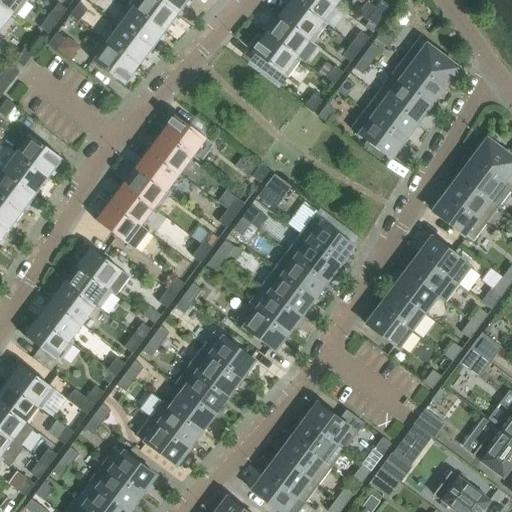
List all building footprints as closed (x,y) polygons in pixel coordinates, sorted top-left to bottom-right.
[(29,1),(27,0),(0,0),(0,6),(15,18),(29,1)] [(178,17),(155,0),(133,0),(128,6),(165,34),(178,17)] [(190,0),(155,0),(178,17),(190,0)] [(326,27),(290,0),(289,0),(277,17),(313,44),(326,27)] [(335,6),(326,0),(290,0),(326,27),(327,25),(324,22),(335,6)] [(391,9),(381,1),(375,9),(376,10),(385,17),(391,9)] [(376,10),(375,9),(367,3),(358,15),(367,22),(376,10)] [(57,23),(66,11),(58,4),(49,16),(57,23)] [(78,23),(87,11),(79,4),(70,16),(78,23)] [(15,18),(0,6),(0,31),(11,17),(15,19),(15,18)] [(165,34),(128,6),(116,24),(152,51),(165,34)] [(376,29),(385,17),(376,10),(367,22),(376,29)] [(48,35),(57,23),(49,16),(40,28),(48,35)] [(313,44),(277,17),(264,34),(300,61),(301,60),(298,57),(309,42),(313,45),(313,44)] [(152,51),(116,24),(115,25),(119,28),(106,44),(139,69),(152,51)] [(395,40),(382,31),(376,40),(388,49),(395,40)] [(360,51),(369,39),(360,33),(351,45),(360,51)] [(56,52),(65,40),(56,34),(47,46),(56,52)] [(300,61),(264,34),(250,52),(287,79),(300,61)] [(447,65),(449,62),(436,52),(434,55),(428,51),(430,49),(420,36),(403,60),(443,90),(454,76),(453,76),(456,72),(452,69),(453,69),(447,65)] [(139,69),(106,44),(93,62),(125,87),(139,69)] [(351,63),(360,51),(351,45),(342,57),(351,63)] [(372,63),(381,51),(372,45),(363,57),(372,63)] [(23,68),(33,56),(24,50),(15,62),(23,68)] [(362,76),(372,63),(363,57),(354,69),(362,76)] [(443,90),(403,60),(390,77),(430,107),(443,90)] [(5,67),(0,73),(0,97),(1,98),(10,85),(11,85),(20,73),(11,67),(9,70),(5,67)] [(334,86),(343,74),(334,67),(325,79),(334,86)] [(430,107),(390,77),(377,94),(417,125),(430,107)] [(346,98),(355,86),(346,79),(337,91),(346,98)] [(417,125),(377,94),(364,111),(404,142),(417,125)] [(313,114),(322,102),(313,95),(304,108),(313,114)] [(0,114),(6,119),(13,110),(15,107),(7,101),(0,109),(0,114)] [(326,124),(335,112),(327,105),(317,117),(326,124)] [(404,142),(364,111),(350,130),(391,160),(404,142)] [(206,139),(173,115),(159,134),(192,158),(206,139)] [(192,158),(159,134),(146,151),(179,175),(192,158)] [(63,160),(30,136),(16,154),(49,179),(63,160)] [(511,162),(507,159),(510,156),(497,147),(494,150),(489,145),(488,146),(485,143),(482,146),(471,160),(511,190),(504,184),(511,173),(511,162)] [(179,175),(146,151),(133,168),(170,195),(171,194),(167,191),(179,175)] [(49,179),(16,154),(4,170),(0,167),(0,168),(36,196),(49,179)] [(511,190),(471,160),(459,177),(499,208),(511,190)] [(260,184),(269,172),(261,165),(252,177),(260,184)] [(36,196),(0,168),(0,196),(23,213),(36,196)] [(170,195),(133,168),(120,186),(156,214),(170,195)] [(274,194),(283,182),(274,175),(265,187),(274,194)] [(499,208),(459,177),(446,194),(486,225),(499,208)] [(156,214),(120,186),(107,203),(140,227),(153,211),(156,214)] [(486,225),(446,194),(432,213),(472,243),(486,225)] [(23,213),(0,196),(0,223),(10,231),(23,213)] [(235,217),(244,205),(236,199),(227,211),(235,217)] [(140,227),(107,203),(94,221),(127,245),(140,227)] [(251,225),(260,213),(251,206),(242,218),(251,225)] [(226,229),(235,217),(227,211),(218,223),(226,229)] [(354,247),(314,217),(300,235),(340,265),(354,247)] [(242,237),(251,225),(242,218),(233,230),(242,237)] [(0,243),(10,231),(0,223),(0,243)] [(209,252),(218,240),(210,233),(201,245),(209,252)] [(340,265),(300,235),(287,252),(327,283),(340,265)] [(472,268),(431,238),(418,256),(458,286),(472,268)] [(225,260),(234,247),(225,241),(216,253),(225,260)] [(200,264),(209,252),(201,245),(192,257),(200,264)] [(130,278),(89,248),(75,266),(112,293),(116,297),(130,278)] [(327,283),(287,252),(274,270),(314,300),(327,283)] [(216,272),(225,260),(216,253),(207,265),(216,272)] [(458,286),(418,256),(405,273),(445,303),(458,286)] [(112,293),(75,266),(62,283),(99,310),(112,293)] [(511,285),(511,283),(511,266),(502,278),(511,285)] [(314,300),(274,270),(261,287),(301,317),(314,300)] [(445,303),(405,273),(392,290),(424,315),(437,298),(445,304),(445,303)] [(502,297),(511,285),(502,278),(493,290),(502,297)] [(176,297),(185,285),(176,279),(167,291),(176,297)] [(99,310),(62,283),(49,300),(82,325),(94,309),(98,312),(99,310)] [(193,303),(202,291),(193,284),(184,296),(193,303)] [(301,317),(261,287),(248,304),(289,334),(301,317)] [(424,315),(392,290),(379,307),(411,332),(424,315)] [(166,309),(176,297),(167,291),(158,303),(166,309)] [(183,315),(193,303),(184,296),(175,308),(183,315)] [(82,325),(49,300),(36,318),(73,345),(74,344),(70,341),(82,325)] [(289,334),(248,304),(235,322),(275,352),(289,334)] [(411,332),(379,307),(366,325),(398,350),(411,332)] [(479,328),(488,316),(479,309),(470,321),(479,328)] [(73,345),(36,318),(23,336),(59,363),(73,345)] [(470,340),(479,328),(470,321),(461,334),(470,340)] [(141,342),(151,330),(142,324),(133,336),(141,342)] [(160,346),(169,334),(160,327),(151,339),(160,346)] [(255,362),(215,332),(201,350),(241,380),(255,362)] [(490,364),(502,349),(482,334),(471,349),(490,364)] [(132,355),(141,342),(133,336),(124,348),(132,355)] [(151,358),(160,346),(151,339),(142,351),(151,358)] [(453,362),(462,350),(453,344),(444,356),(453,362)] [(479,379),(490,364),(471,349),(459,364),(479,379)] [(241,380),(201,350),(188,367),(228,397),(241,380)] [(116,377),(125,365),(116,358),(107,371),(116,377)] [(134,381),(143,368),(135,362),(125,374),(134,381)] [(55,391),(19,364),(5,382),(42,410),(55,391)] [(228,397),(188,367),(175,384),(215,415),(228,397)] [(432,390),(441,378),(432,371),(423,383),(432,390)] [(125,393),(134,381),(125,374),(116,386),(125,393)] [(42,410),(5,382),(0,389),(0,405),(25,424),(37,408),(41,411),(42,410)] [(215,415),(175,384),(175,385),(183,391),(171,407),(163,401),(162,402),(202,432),(215,415)] [(94,405),(103,393),(95,387),(86,399),(94,405)] [(94,405),(86,399),(75,390),(67,401),(87,416),(94,405)] [(202,432),(162,402),(149,419),(190,449),(202,432)] [(357,434),(317,404),(303,422),(344,452),(357,434)] [(25,424),(0,405),(0,432),(12,441),(25,424)] [(102,424),(111,412),(102,405),(93,417),(102,424)] [(433,440),(444,425),(425,410),(413,425),(433,440)] [(511,414),(501,429),(503,431),(502,433),(511,441),(511,414)] [(93,436),(102,424),(93,417),(84,429),(93,436)] [(190,449),(149,419),(136,437),(176,467),(190,449)] [(344,452),(303,422),(291,439),(331,469),(344,452)] [(64,446),(73,434),(65,427),(56,439),(64,446)] [(12,441),(0,432),(0,459),(3,461),(4,460),(0,458),(12,441)] [(511,441),(502,433),(494,444),(486,438),(472,456),(480,462),(503,480),(511,467),(511,441)] [(382,457),(391,444),(383,438),(373,450),(382,457)] [(331,469),(291,439),(278,456),(318,486),(331,469)] [(156,477),(116,446),(102,464),(142,495),(156,477)] [(69,467),(79,455),(70,448),(61,460),(69,467)] [(47,468),(56,456),(48,450),(39,462),(47,468)] [(400,485),(411,469),(392,454),(380,470),(400,485)] [(318,486),(278,456),(265,473),(305,504),(318,486)] [(60,479),(69,467),(61,460),(52,473),(60,479)] [(39,480),(47,468),(39,462),(30,474),(39,480)] [(142,495),(102,464),(89,482),(129,511),(142,495)] [(361,484),(371,472),(362,465),(353,478),(361,484)] [(400,485),(380,470),(369,484),(389,499),(400,485)] [(482,511),(490,502),(450,472),(433,495),(454,511),(482,511)] [(305,504),(265,473),(251,491),(278,511),(286,511),(297,498),(304,504),(305,504)] [(25,497),(35,485),(26,479),(17,491),(25,497)] [(129,511),(89,482),(77,499),(93,511),(129,511)] [(44,501),(53,489),(44,483),(35,495),(44,501)] [(345,507),(354,494),(345,488),(336,500),(345,507)] [(245,511),(227,498),(216,511),(245,511)] [(93,511),(77,499),(67,511),(93,511)] [(31,500),(25,509),(28,511),(40,511),(43,509),(31,500)] [(340,511),(345,507),(336,500),(327,511),(340,511)]
